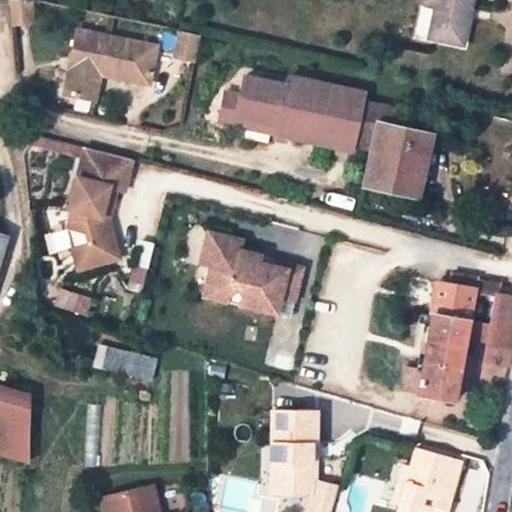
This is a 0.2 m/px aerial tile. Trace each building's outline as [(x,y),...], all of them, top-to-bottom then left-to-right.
[(31,21),(29,0),(9,0),(12,23),(31,21)] [(470,10),(472,0),(420,0),(419,4),(435,8),(428,39),(462,46),(468,17),(463,16),(465,9),(470,10)] [(144,89),(152,49),(74,31),(58,96),(88,103),(94,78),(144,89)] [(193,63),(199,36),(180,31),(178,31),(173,58),(193,63)] [(426,152),(429,136),(399,129),(402,110),(362,101),(364,94),(274,75),(272,84),(242,78),(234,118),(276,128),(275,136),(351,152),(352,148),(370,151),(362,186),(412,196),(423,152),(426,152)] [(511,142),(511,116),(490,111),(484,137),(511,142)] [(132,159),(85,147),(68,210),(71,211),(66,229),(85,234),(89,246),(72,250),(78,271),(119,260),(111,230),(105,231),(101,218),(103,207),(111,209),(116,188),(124,190),(132,159)] [(103,207),(101,218),(105,231),(111,230),(108,219),(111,209),(103,207)] [(239,241),(205,234),(198,266),(208,268),(213,246),(237,252),(239,241)] [(255,269),(258,257),(237,252),(213,246),(208,268),(201,299),(225,304),(226,299),(236,293),(239,297),(236,307),(274,316),(278,299),(292,302),(300,269),(271,263),(270,268),(264,266),(262,271),(255,269)] [(448,290),(493,296),(493,290),(472,286),(473,283),(449,280),(448,290)] [(511,351),(511,344),(511,300),(493,299),(493,296),(448,290),(434,288),(430,317),(421,372),(417,395),(417,398),(453,404),(456,383),(466,384),(470,357),(460,355),(463,339),(465,324),(488,328),(486,343),(485,348),(498,351),(510,353),(511,351)] [(421,372),(430,317),(416,315),(416,323),(422,325),(415,371),(421,372)] [(465,324),(463,339),(486,343),(488,328),(465,324)] [(151,379),(155,361),(98,346),(93,365),(151,379)] [(508,367),(510,353),(498,351),(496,367),(507,369),(508,367)] [(417,395),(421,372),(415,371),(403,370),(400,393),(417,395)] [(0,452),(29,462),(28,396),(0,386),(0,452)] [(315,412),(271,411),(270,463),(279,463),(278,493),(314,493),(314,483),(315,463),(310,463),(310,445),(315,445),(315,412)] [(461,465),(416,451),(409,475),(399,509),(397,511),(433,511),(438,496),(450,500),(461,465)] [(279,463),(270,463),(270,493),(278,493),(279,463)] [(409,475),(402,473),(392,506),(399,509),(409,475)] [(329,511),(337,489),(314,483),(314,493),(308,511),(329,511)] [(156,511),(150,487),(100,500),(103,511),(156,511)] [(438,496),(433,511),(446,511),(450,500),(438,496)]
